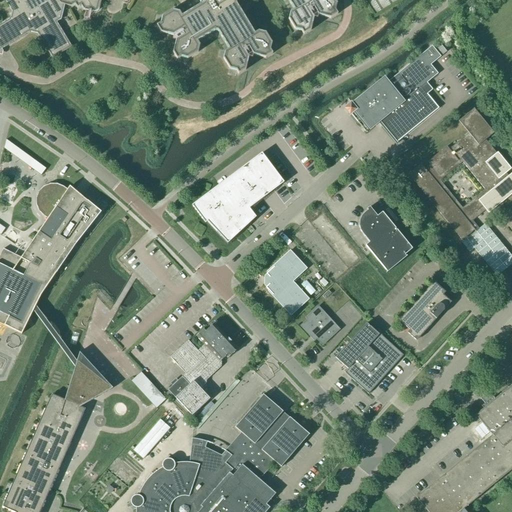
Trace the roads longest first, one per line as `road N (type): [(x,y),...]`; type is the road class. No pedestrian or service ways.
road 1 (unclassified): [(215,282),(87,161),(0,102)]
road 2 (unclassified): [(376,455),(215,282)]
road 3 (unclassified): [(376,455),(511,307)]
road 4 (residential): [(215,282),(351,157)]
